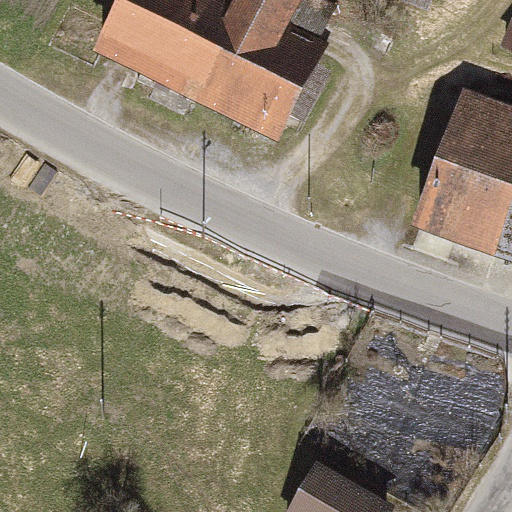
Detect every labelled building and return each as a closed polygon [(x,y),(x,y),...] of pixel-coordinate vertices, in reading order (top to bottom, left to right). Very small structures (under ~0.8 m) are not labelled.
[(180,0),(114,0),(83,67),(258,148),(301,55),(266,39),(284,0),(223,0),(216,17),(180,0)] [(371,0),(417,16),(422,0),(371,0)] [(511,28),(500,25),(490,59),(511,64),(511,28)] [(398,245),(478,273),(511,178),(511,125),(449,103),(398,245)] [(511,178),(478,273),(511,285),(511,178)] [(387,511),(309,471),(287,511),(387,511)]
